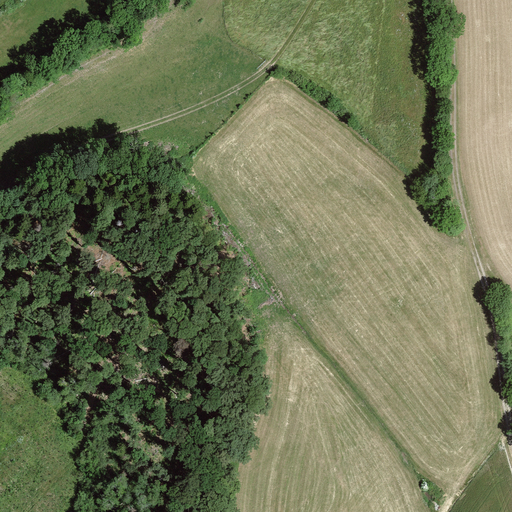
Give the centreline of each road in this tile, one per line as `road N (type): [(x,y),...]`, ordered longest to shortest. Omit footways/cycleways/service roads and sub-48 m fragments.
road 1 (track): [(511,408),(458,186),(450,0)]
road 2 (track): [(158,511),(170,464),(169,406),(137,359),(120,349),(83,355),(8,401)]
